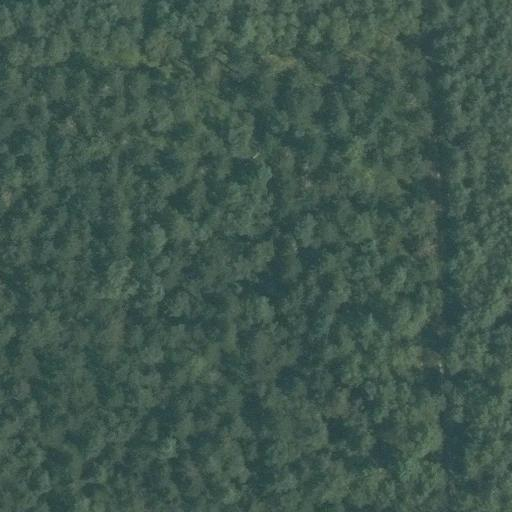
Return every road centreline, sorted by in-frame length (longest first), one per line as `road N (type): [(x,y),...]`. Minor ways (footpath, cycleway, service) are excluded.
road 1 (track): [(458,511),(421,53)]
road 2 (track): [(0,74),(421,53)]
